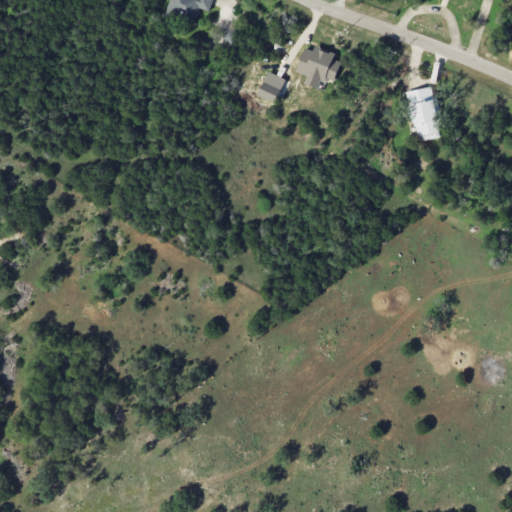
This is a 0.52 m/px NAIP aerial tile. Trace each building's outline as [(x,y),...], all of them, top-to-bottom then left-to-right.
[(212,0),(169,0),(166,11),(195,21),(199,8),(209,11),(212,0)] [(223,37),(233,44),(242,29),(232,23),(223,37)] [(304,48),(296,71),(308,75),(305,84),(318,88),(321,79),(334,83),(341,62),(333,59),(335,54),(314,47),(313,51),(304,48)] [(258,97),(276,103),(284,77),(266,72),(258,97)] [(408,90),(414,141),(441,138),(435,87),(408,90)]
